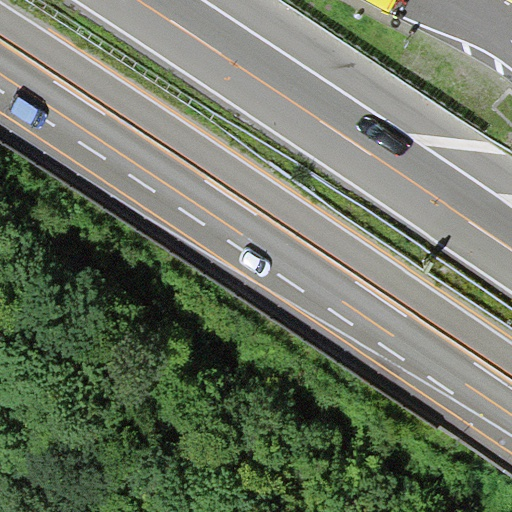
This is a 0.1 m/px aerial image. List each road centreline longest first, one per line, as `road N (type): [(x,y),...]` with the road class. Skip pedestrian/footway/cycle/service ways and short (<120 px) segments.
road 1 (motorway): [(0,44),(511,384)]
road 2 (motorway): [(511,252),(125,0)]
